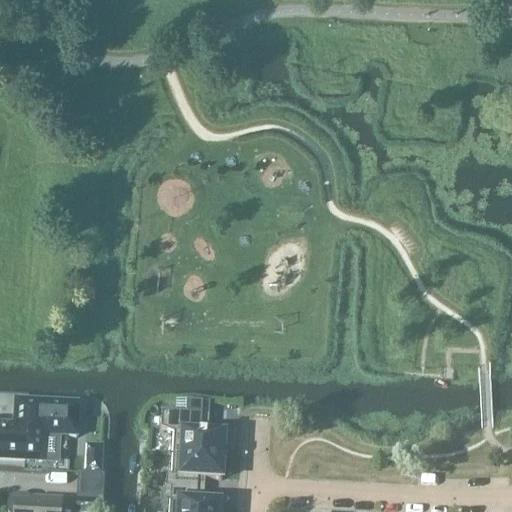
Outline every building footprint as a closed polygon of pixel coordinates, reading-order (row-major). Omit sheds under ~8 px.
[(0,460),(43,463),(45,436),(52,436),(51,440),(56,440),(56,436),(57,437),(57,438),(58,438),(58,437),(77,438),(79,404),(16,401),(14,427),(6,427),(6,426),(0,425),(0,460)] [(223,404),(222,430),(238,431),(240,405),(223,404)] [(224,437),(208,436),(201,436),(202,416),(162,413),(161,431),(174,435),(173,456),(223,459),(223,455),(227,455),(228,442),(224,442),(224,437)] [(198,480),(205,481),(222,482),(223,459),(173,456),(171,477),(167,477),(166,490),(171,491),(197,492),(198,480)] [(102,466),(85,465),(84,474),(101,475),(102,466)] [(219,511),(220,505),(204,505),(197,504),(197,492),(171,491),(169,511),(219,511)] [(61,511),(62,503),(42,502),(42,506),(31,505),(30,504),(30,502),(28,501),(27,500),(26,499),(23,499),(18,498),(17,498),(15,499),(13,501),(12,501),(11,502),(10,504),(10,505),(9,511),(61,511)] [(101,511),(102,504),(77,502),(76,511),(101,511)]
